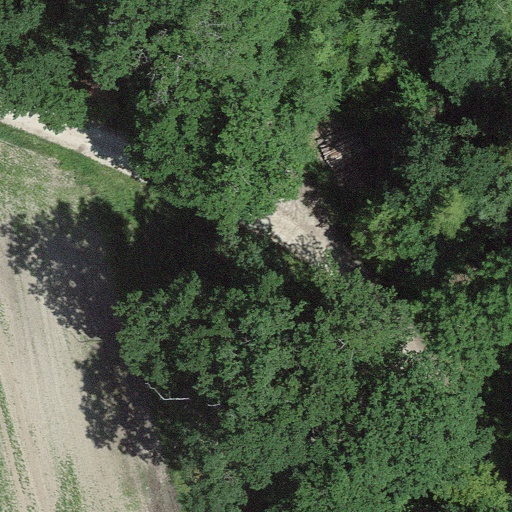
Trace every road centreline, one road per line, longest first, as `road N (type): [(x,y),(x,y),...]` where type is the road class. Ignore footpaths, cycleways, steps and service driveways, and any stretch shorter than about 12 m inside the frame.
road 1 (track): [(511,486),(352,289),(171,170),(0,109)]
road 2 (track): [(352,289),(185,0)]
